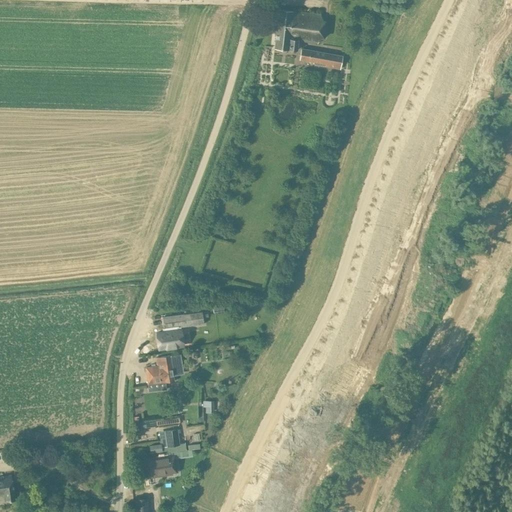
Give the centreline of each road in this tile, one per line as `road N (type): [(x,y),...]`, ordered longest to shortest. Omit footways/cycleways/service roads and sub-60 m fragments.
road 1 (unclassified): [(225,511),(330,302),(404,88),(449,0)]
road 2 (unclassified): [(115,511),(130,337),(225,101),(253,0)]
road 3 (track): [(251,6),(0,0)]
road 4 (track): [(389,214),(424,114),(480,2)]
